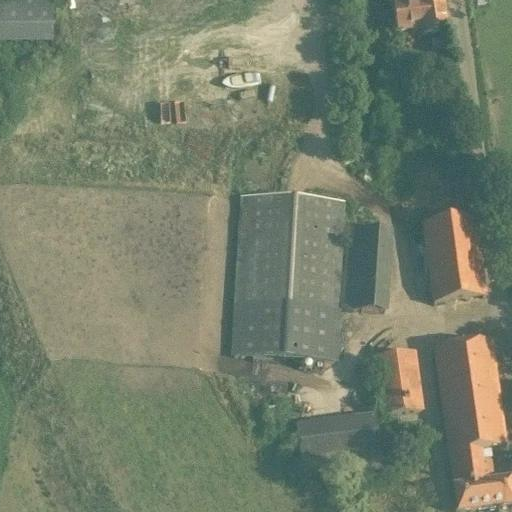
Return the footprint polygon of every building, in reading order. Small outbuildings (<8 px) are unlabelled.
[(0,0),(0,40),(52,40),(52,0),(0,0)] [(418,6),(393,9),(396,34),(421,30),(422,38),(447,34),(442,0),(433,0),(417,2),(418,6)] [(409,78),(409,61),(392,62),(393,78),(402,78),(409,78)] [(334,363),(340,202),(242,199),(236,359),(334,363)] [(485,300),(474,221),(422,229),(433,308),(485,300)] [(384,315),(390,232),(346,229),(340,312),(384,315)] [(491,343),(434,351),(455,511),(491,511),(511,509),(511,494),(510,483),(493,485),(489,453),(506,451),(491,343)] [(413,354),(375,360),(384,419),(421,413),(413,354)] [(291,426),(298,478),(348,471),(344,441),(371,437),(368,416),(291,426)]
